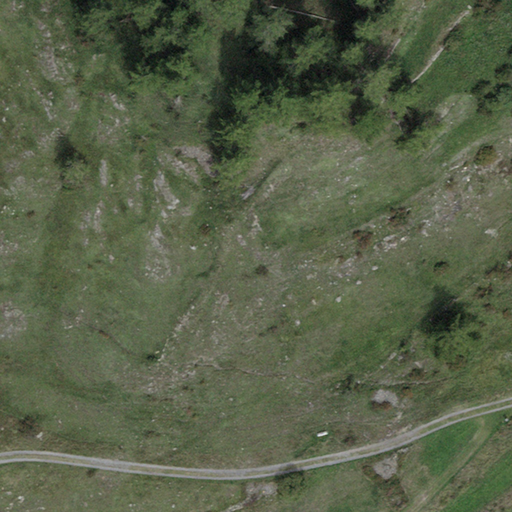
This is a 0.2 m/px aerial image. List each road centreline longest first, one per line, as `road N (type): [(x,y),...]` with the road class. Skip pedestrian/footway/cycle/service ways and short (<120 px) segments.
road 1 (track): [(0,456),(225,474),(380,448),(488,408)]
road 2 (track): [(416,511),(487,434),(488,408)]
